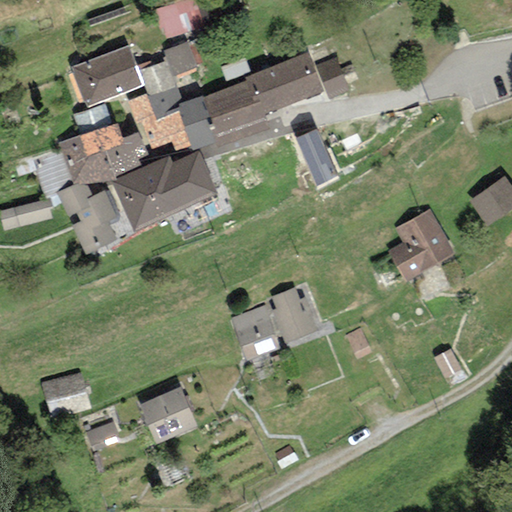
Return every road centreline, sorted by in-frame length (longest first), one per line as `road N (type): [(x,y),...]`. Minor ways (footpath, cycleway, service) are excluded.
road 1 (residential): [(511,62),(118,177)]
road 2 (residential): [(511,349),(466,389),(247,511)]
